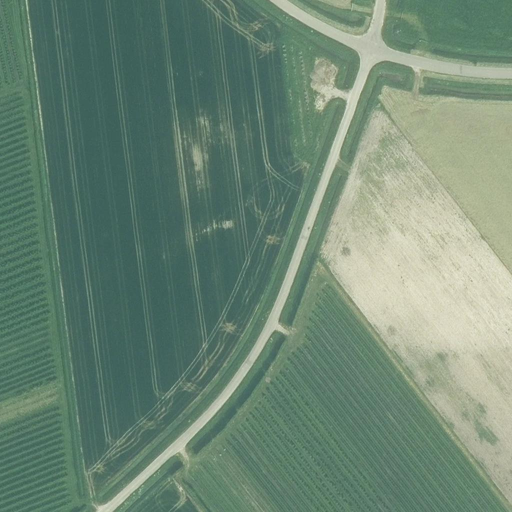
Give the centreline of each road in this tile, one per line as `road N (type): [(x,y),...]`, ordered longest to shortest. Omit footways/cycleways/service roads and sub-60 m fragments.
road 1 (unclassified): [(106,511),(210,412),(267,330),(371,49)]
road 2 (unclassified): [(371,49),(511,76)]
